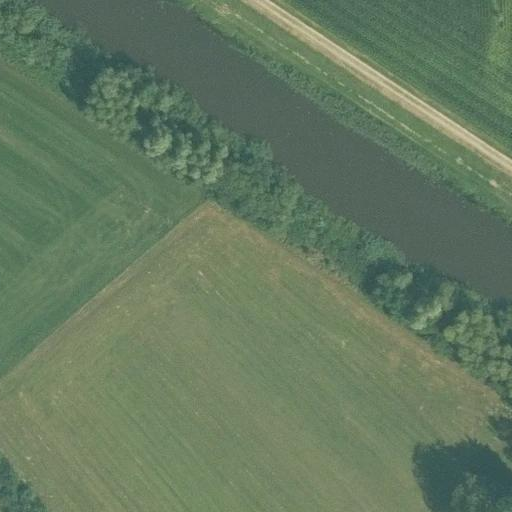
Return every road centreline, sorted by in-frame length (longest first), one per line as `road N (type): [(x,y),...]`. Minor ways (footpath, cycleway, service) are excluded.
road 1 (track): [(199,0),(511,207)]
road 2 (track): [(511,169),(254,0)]
